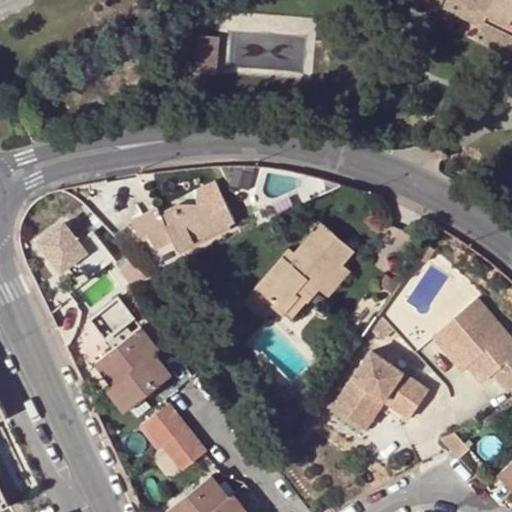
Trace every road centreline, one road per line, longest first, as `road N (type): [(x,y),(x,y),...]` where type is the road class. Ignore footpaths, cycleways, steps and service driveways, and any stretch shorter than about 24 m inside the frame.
road 1 (tertiary): [(178,139),(291,146),(400,174),(511,247)]
road 2 (residential): [(0,289),(108,511)]
road 3 (tertiary): [(1,202),(33,182),(178,139)]
road 4 (tertiary): [(178,139),(118,139),(0,162)]
road 5 (unclassified): [(185,392),(289,511)]
